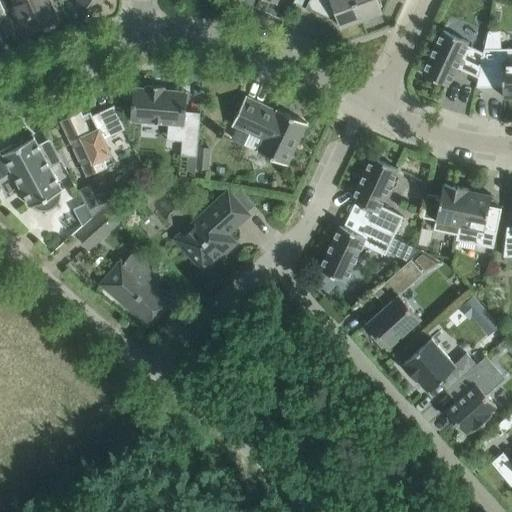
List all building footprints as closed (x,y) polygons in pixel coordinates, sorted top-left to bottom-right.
[(12,0),(26,31),(56,18),(47,0),(12,0)] [(340,27),(361,19),(353,0),(309,0),(305,8),(318,14),(320,11),(332,17),(336,16),(340,27)] [(353,0),(361,19),(382,12),(377,0),(378,0),(353,0)] [(468,42),(442,29),(422,73),(447,85),(456,67),(478,77),(479,77),(480,75),(483,52),(467,45),(468,42)] [(511,48),(484,49),(483,52),(480,75),(502,74),(502,96),(511,96),(511,48)] [(133,87),(131,107),(130,120),(168,123),(167,139),(182,140),(180,155),(196,156),(199,124),(184,123),(187,92),(164,90),(164,86),(146,85),(146,88),(133,87)] [(245,96),(237,114),(232,124),(263,139),(257,151),(287,165),(306,123),(277,109),(275,114),(267,110),(267,109),(245,98),(246,96),(245,96)] [(125,129),(113,105),(85,119),(80,110),(60,120),(86,176),(115,162),(104,139),(125,129)] [(0,151),(0,178),(12,172),(30,207),(62,190),(50,167),(62,161),(59,155),(50,138),(38,144),(34,137),(24,142),(23,139),(0,151)] [(397,168),(372,156),(351,200),(376,211),(370,224),(394,235),(403,216),(380,205),(397,168)] [(440,196),(427,193),(422,217),(435,219),(433,229),(456,234),(467,194),(468,188),(444,183),(444,185),(442,184),(440,196)] [(107,204),(86,188),(79,192),(92,217),(107,204)] [(229,237),(226,234),(248,214),(228,192),(176,239),(204,270),(227,248),(222,243),(229,237)] [(489,198),(467,194),(456,234),(455,240),(492,247),(502,208),(500,207),(500,208),(489,206),(491,194),(490,194),(489,198)] [(90,247),(124,216),(111,203),(77,233),(90,247)] [(364,237),(339,225),(319,269),(344,281),(362,243),(385,254),(394,235),(370,224),(364,237)] [(511,226),(506,227),(503,256),(511,255),(511,226)] [(121,261),(102,283),(147,321),(168,296),(150,280),(160,268),(148,258),(135,273),(121,261)] [(384,343),(387,347),(420,317),(399,294),(423,273),(410,259),(373,292),(385,306),(366,323),(374,332),(371,335),(381,346),(384,343)] [(469,317),(472,314),(488,333),(499,324),(473,295),(460,307),(469,317)] [(511,336),(510,334),(503,339),(511,349),(511,336)] [(447,391),(476,363),(466,352),(454,363),(431,337),(403,362),(404,363),(403,364),(427,389),(437,380),(447,391)] [(505,377),(485,355),(447,391),(456,401),(445,411),(454,421),(451,423),(459,432),(462,429),(465,433),(473,427),(475,429),(491,414),(489,412),(496,405),(486,394),(505,377)] [(511,423),(506,417),(496,425),(503,433),(511,425),(511,423)] [(502,452),(491,462),(511,485),(511,484),(511,457),(509,460),(502,452)]
